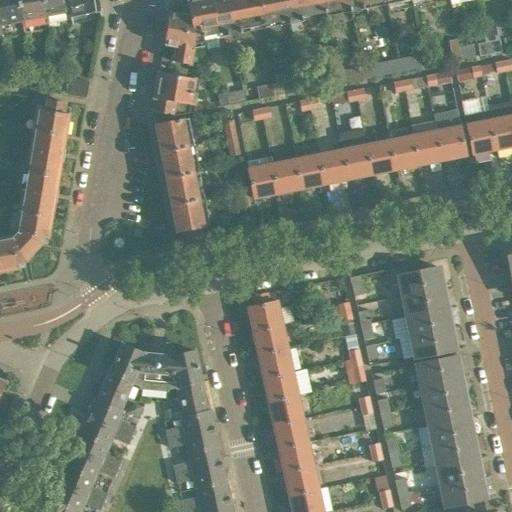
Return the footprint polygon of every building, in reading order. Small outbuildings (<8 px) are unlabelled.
[(0,0),(0,24),(22,20),(18,0),(0,0)] [(18,0),(22,20),(46,16),(42,0),(18,0)] [(69,16),(71,16),(67,0),(42,0),(46,16),(68,12),(69,16)] [(67,0),(71,16),(99,10),(97,0),(67,0)] [(203,40),(204,40),(194,0),(185,0),(187,5),(180,7),(179,13),(169,12),(163,46),(175,48),(172,61),(190,65),(193,44),(203,42),(203,40)] [(194,0),(204,40),(228,35),(220,0),(194,0)] [(220,0),(228,35),(266,28),(264,19),(259,0),(220,0)] [(266,28),(289,23),(284,0),(259,0),(264,19),(266,28)] [(284,0),(289,23),(326,16),(322,0),(284,0)] [(322,0),(326,16),(351,11),(350,6),(348,0),(322,0)] [(351,11),(387,4),(386,0),(348,0),(350,6),(351,11)] [(486,44),(488,54),(501,52),(499,40),(483,43),(486,44)] [(486,44),(483,43),(477,44),(479,56),(488,54),(486,44)] [(459,47),(461,60),(475,57),(473,45),(459,47)] [(403,59),(406,70),(420,67),(418,55),(399,59),(400,59),(403,59)] [(400,59),(399,59),(362,66),(363,67),(356,68),(358,79),(406,70),(403,59),(400,59)] [(502,62),(504,71),(511,69),(511,64),(511,60),(502,62)] [(504,71),(502,62),(494,63),(496,73),(504,71)] [(363,67),(362,66),(337,71),(340,83),(358,79),(356,68),(363,67)] [(479,66),(470,68),(471,78),(481,76),(479,66)] [(301,78),(299,71),(298,71),(297,69),(273,74),(277,96),(300,91),(298,80),(301,78)] [(340,83),(337,71),(311,76),(310,69),(299,71),(301,78),(298,80),(300,91),(340,83)] [(172,74),(158,71),(156,84),(152,112),(152,120),(188,114),(189,105),(194,106),(196,94),(191,93),(193,79),(172,75),(172,74)] [(450,83),(448,72),(434,75),(436,86),(450,83)] [(434,75),(425,77),(426,86),(427,87),(436,86),(434,75)] [(68,78),(65,94),(85,98),(88,82),(68,78)] [(412,89),(410,79),(401,81),(403,91),(412,90),(412,89)] [(401,81),(392,83),(394,93),(403,91),(401,81)] [(271,84),(256,87),(258,100),(273,97),(271,84)] [(365,99),(363,89),(354,90),(356,100),(365,99)] [(232,92),(234,104),(246,102),(243,90),(232,92)] [(354,90),(345,92),(347,102),(356,100),(354,90)] [(225,93),(227,105),(234,104),(232,92),(225,93)] [(227,105),(225,93),(217,95),(219,107),(227,105)] [(307,100),(309,110),(318,108),(316,98),(307,100)] [(39,109),(32,150),(61,155),(69,108),(63,107),(64,102),(47,99),(45,110),(39,109)] [(307,100),(298,101),(300,111),(309,110),(307,100)] [(268,107),(260,109),(262,119),(270,117),(268,107)] [(253,121),(262,119),(260,109),(251,110),(253,121)] [(432,115),(434,122),(436,131),(441,160),(466,155),(457,110),(432,115)] [(496,149),(511,146),(511,115),(490,120),(496,149)] [(155,125),(160,152),(193,145),(188,118),(155,125)] [(222,122),(224,130),(234,128),(232,120),(222,122)] [(472,154),(496,149),(490,120),(466,125),(472,154)] [(441,160),(436,131),(434,122),(410,126),(412,136),(418,165),(441,160)] [(418,165),(412,136),(410,126),(386,131),(388,140),(394,170),(418,165)] [(226,139),(236,137),(234,128),(224,130),(226,139)] [(394,170),(388,140),(386,131),(363,135),(365,145),(371,174),(394,170)] [(237,146),(236,137),(226,139),(227,148),(237,146)] [(324,184),(347,179),(341,150),(339,140),(336,140),(336,138),(322,141),(323,145),(316,146),(318,155),(324,184)] [(324,184),(318,155),(316,146),(315,141),(291,146),(294,159),(300,189),(324,184)] [(160,152),(165,178),(198,171),(193,145),(160,152)] [(365,145),(341,150),(347,179),(371,174),(365,145)] [(229,156),(239,155),(237,146),(227,148),(229,156)] [(54,196),(61,155),(32,150),(25,191),(54,196)] [(252,198),(277,194),(271,164),(269,154),(245,159),(252,198)] [(294,159),(271,164),(277,194),(300,189),(294,159)] [(165,178),(170,204),(203,198),(198,171),(165,178)] [(234,183),(244,181),(242,172),(232,174),(234,183)] [(236,192),(246,190),(244,181),(234,183),(236,192)] [(248,198),(246,190),(236,192),(238,200),(248,198)] [(18,232),(15,235),(32,252),(40,244),(40,242),(46,243),(54,196),(25,191),(18,232)] [(203,198),(170,204),(176,231),(184,229),(186,241),(202,238),(200,226),(209,225),(203,198)] [(249,207),(248,198),(238,200),(240,209),(249,207)] [(11,239),(0,241),(0,271),(23,266),(22,261),(23,261),(32,252),(15,235),(11,239)] [(402,297),(443,289),(439,268),(414,273),(412,265),(384,270),(388,289),(400,286),(402,297)] [(364,293),(360,276),(350,278),(354,296),(364,293)] [(447,310),(443,289),(402,297),(406,318),(447,310)] [(247,308),(252,332),(281,325),(276,301),(268,303),(266,294),(252,296),(254,306),(247,308)] [(339,312),(349,310),(347,302),(338,304),(339,312)] [(351,319),(349,310),(339,313),(341,322),(351,319)] [(357,312),(360,326),(370,324),(367,310),(357,312)] [(406,318),(410,339),(451,331),(447,310),(406,318)] [(342,324),(344,336),(354,334),(352,322),(342,324)] [(373,338),(370,324),(360,326),(363,340),(373,338)] [(287,348),(281,325),(252,332),(257,355),(287,348)] [(456,352),(451,331),(410,339),(414,360),(456,352)] [(121,344),(108,373),(131,382),(142,386),(165,389),(176,387),(200,382),(194,350),(170,356),(145,353),(121,344)] [(378,358),(375,344),(364,346),(367,360),(378,358)] [(257,355),(262,378),(292,372),(287,348),(257,355)] [(349,359),(359,357),(358,349),(348,351),(349,359)] [(414,360),(419,381),(460,373),(456,352),(414,360)] [(359,357),(349,359),(351,367),(361,365),(359,357)] [(267,402),(297,395),(292,372),(262,378),(267,402)] [(108,373),(97,401),(119,411),(131,382),(108,373)] [(464,393),(460,373),(419,381),(423,402),(464,393)] [(385,392),(382,378),(372,380),(375,394),(385,392)] [(207,411),(200,382),(176,387),(183,416),(207,411)] [(423,402),(427,422),(468,414),(464,393),(423,402)] [(267,402),(272,425),(302,418),(297,395),(267,402)] [(360,406),(370,404),(368,396),(358,398),(360,406)] [(376,400),(379,414),(390,412),(387,398),(376,400)] [(94,400),(86,417),(130,436),(134,427),(118,420),(122,412),(119,411),(97,401),(94,400)] [(125,413),(137,418),(142,406),(135,404),(129,407),(125,413)] [(370,404),(360,406),(361,414),(371,412),(370,404)] [(163,420),(172,418),(171,409),(161,411),(163,420)] [(207,411),(183,416),(180,417),(182,426),(165,430),(167,439),(214,429),(210,411),(207,411)] [(393,426),(390,412),(379,414),(382,428),(393,426)] [(472,435),(468,414),(427,422),(431,443),(472,435)] [(127,444),(130,436),(86,417),(79,433),(107,445),(111,437),(127,444)] [(278,448),(307,442),(302,418),(272,425),(278,448)] [(217,446),(214,429),(167,439),(168,448),(186,444),(188,453),(217,446)] [(79,433),(72,450),(116,469),(120,460),(104,453),(107,445),(79,433)] [(431,443),(435,464),(477,456),(472,435),(431,443)] [(386,440),(389,454),(399,452),(396,438),(386,440)] [(278,448),(283,471),(312,465),(322,463),(317,439),(307,442),(278,448)] [(368,445),(370,453),(380,451),(378,443),(368,445)] [(174,474),(221,464),(217,446),(188,453),(189,462),(172,465),(174,474)] [(113,477),(116,469),(72,450),(65,466),(93,478),(97,470),(113,477)] [(382,459),(380,451),(370,453),(372,461),(382,459)] [(402,466),(399,452),(389,454),(392,468),(402,466)] [(481,477),(477,456),(435,464),(440,485),(481,477)] [(225,481),(221,464),(174,474),(176,483),(193,479),(195,488),(225,481)] [(288,495),(317,488),(312,465),(283,471),(288,495)] [(65,466),(58,483),(102,502),(106,493),(90,486),(93,478),(65,466)] [(485,498),(481,477),(440,485),(444,507),(485,498)] [(394,480),(397,494),(408,492),(405,478),(394,480)] [(180,500),(182,509),(229,499),(225,481),(195,488),(197,497),(180,500)] [(99,510),(102,502),(58,483),(51,499),(79,511),(83,503),(99,510)] [(288,495),(291,511),(320,511),(322,511),(317,488),(288,495)] [(380,500),(390,498),(388,490),(378,492),(380,500)] [(411,506),(408,492),(397,494),(400,508),(411,506)] [(390,498),(380,500),(382,508),(392,506),(390,498)] [(51,499),(45,511),(78,511),(79,511),(51,499)] [(231,511),(229,499),(182,509),(182,511),(231,511)]
